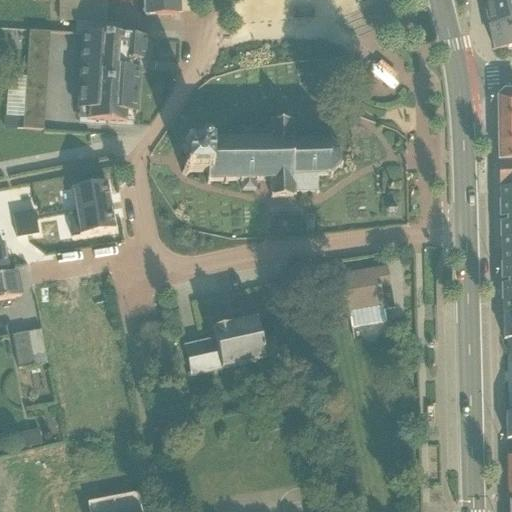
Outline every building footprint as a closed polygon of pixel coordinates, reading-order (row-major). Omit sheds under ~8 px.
[(185,16),(184,0),(105,0),(106,0),(77,1),(78,20),(185,16)] [(511,0),(482,0),(485,16),(511,10),(511,0)] [(511,10),(485,16),(489,36),(511,31),(511,10)] [(494,60),(511,56),(511,31),(489,36),(494,60)] [(73,118),(143,123),(150,42),(80,37),(73,118)] [(41,138),(47,42),(24,41),(18,137),(41,138)] [(12,79),(0,78),(0,117),(9,118),(12,79)] [(511,128),(511,91),(498,92),(493,99),(492,128),(511,128)] [(183,149),(180,152),(184,157),(184,171),(180,178),(183,181),(187,177),(205,177),(205,188),(207,188),(207,186),(222,185),(222,188),(225,188),(225,185),(238,185),(238,187),(240,187),(240,195),(253,195),(253,187),(255,187),(256,184),(269,184),(270,202),(291,202),(291,192),(315,193),(315,184),(316,184),(316,180),(326,180),(328,183),(330,182),(329,179),(336,171),(339,172),(340,170),(337,169),(337,158),(340,156),(339,154),(335,156),(328,148),(328,145),(326,145),(326,147),(303,148),(303,145),(301,145),(301,148),(290,148),(290,126),(268,126),(268,133),(254,133),(238,133),(238,142),(237,142),(237,144),(224,144),(224,142),(222,142),(222,144),(209,144),(209,142),(207,142),(207,151),(203,148),(199,148),(196,153),(187,153),(183,149)] [(511,128),(492,128),(492,165),(511,164),(511,128)] [(493,186),(511,185),(511,164),(492,165),(493,186)] [(74,218),(109,212),(105,188),(70,194),(74,218)] [(511,192),(498,193),(499,256),(511,255),(511,192)] [(74,218),(66,219),(69,242),(113,234),(109,212),(74,218)] [(33,217),(11,221),(16,243),(37,239),(33,217)] [(511,318),(511,255),(499,256),(501,319),(511,318)] [(363,313),(397,306),(389,270),(355,277),(363,313)] [(0,305),(19,302),(15,278),(0,280),(0,305)] [(511,318),(501,319),(501,344),(509,344),(511,344),(511,318)] [(252,324),(207,334),(210,347),(180,353),(186,384),(261,368),(252,324)] [(27,333),(0,335),(0,340),(3,371),(31,369),(27,333)] [(89,430),(110,429),(108,384),(88,385),(89,430)] [(504,499),(511,499),(511,462),(503,462),(504,499)] [(138,511),(136,497),(111,502),(112,511),(138,511)] [(112,511),(111,502),(85,507),(86,511),(112,511)]
